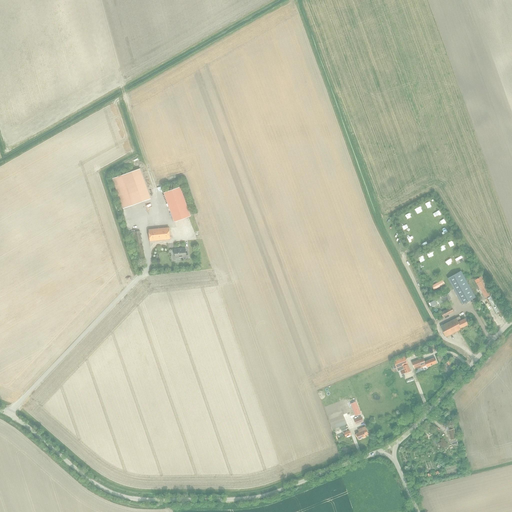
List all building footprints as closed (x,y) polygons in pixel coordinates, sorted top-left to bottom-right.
[(113,179),(123,207),(142,201),(132,172),(113,179)] [(164,193),(174,221),(190,215),(180,187),(164,193)] [(150,241),(170,239),(169,227),(149,229),(150,241)] [(136,258),(144,256),(140,230),(130,232),(131,237),(135,236),(138,253),(135,254),(136,258)] [(174,249),(175,257),(182,257),(183,257),(188,257),(188,253),(186,253),(185,248),(174,249)] [(462,304),(475,297),(461,270),(448,278),(462,304)] [(475,280),(485,297),(492,293),(482,276),(475,280)] [(428,303),(430,308),(439,304),(437,298),(428,303)] [(440,312),(443,317),(454,311),(451,307),(440,312)] [(440,325),(446,336),(462,328),(461,327),(468,324),(465,317),(461,319),(459,316),(440,325)] [(412,362),(415,369),(426,365),(426,366),(437,362),(435,357),(425,361),(424,357),(412,362)] [(397,363),(401,374),(410,371),(407,363),(402,365),(400,362),(397,363)] [(351,403),(356,415),(360,413),(355,402),(351,403)] [(366,436),(366,434),(368,433),(365,426),(358,429),(359,432),(356,433),(358,439),(366,436)] [(448,430),(451,442),(457,441),(454,429),(448,430)]
